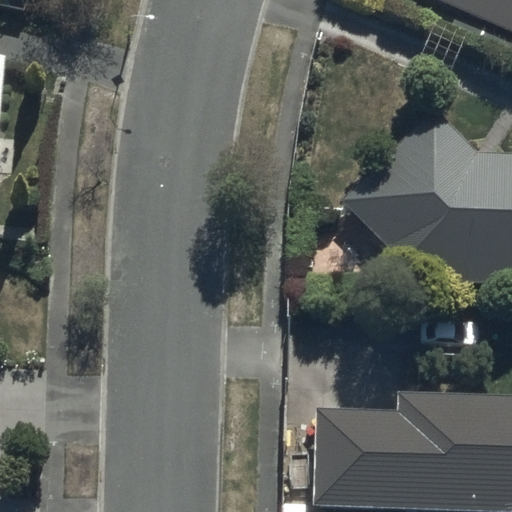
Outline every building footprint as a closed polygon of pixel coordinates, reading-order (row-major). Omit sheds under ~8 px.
[(0,0),(0,8),(56,21),(61,0),(0,0)] [(511,0),(391,0),(454,28),(450,36),(511,64),(511,0)] [(0,202),(13,73),(0,72),(0,202)] [(443,128),(350,218),(390,266),(388,297),(511,303),(511,173),(484,174),(443,128)] [(401,428),(319,428),(318,511),(511,511),(511,414),(401,415),(401,428)]
